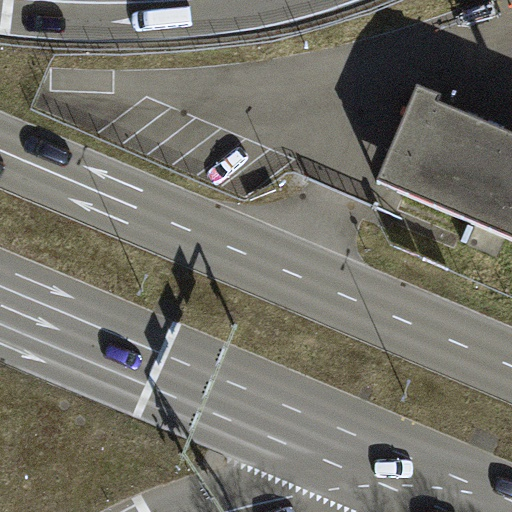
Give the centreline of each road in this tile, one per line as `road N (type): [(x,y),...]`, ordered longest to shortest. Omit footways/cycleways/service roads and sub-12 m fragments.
road 1 (secondary): [(511,363),(0,150)]
road 2 (secondary): [(0,310),(432,487)]
road 3 (motorway): [(229,511),(330,489),(432,487)]
road 4 (motorway): [(171,0),(32,0)]
